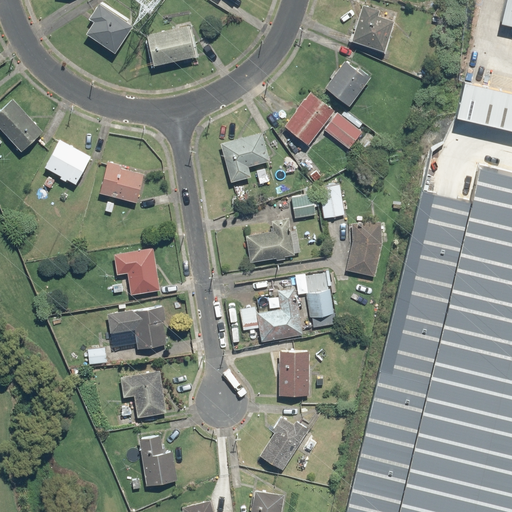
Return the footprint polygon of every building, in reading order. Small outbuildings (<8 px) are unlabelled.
[(381,6),(364,1),(354,38),(387,47),(396,19),(379,14),(381,6)] [(101,2),(91,17),(96,20),(88,32),(117,51),(135,23),(101,2)] [(190,24),(148,32),(155,63),(197,55),(190,24)] [(372,75),(348,57),(327,84),(351,102),(372,75)] [(302,77),(294,73),(284,90),(292,95),(302,77)] [(511,91),(470,81),(462,114),(511,126),(511,91)] [(335,107),(310,89),(285,123),(310,141),(335,107)] [(44,130),(14,96),(0,108),(0,123),(23,149),(44,130)] [(346,108),(342,113),(339,110),(326,127),(349,146),(363,129),(359,126),(363,122),(346,108)] [(381,139),(370,129),(360,141),(371,150),(381,139)] [(221,140),(230,178),(252,173),(250,164),(269,159),(263,130),(221,140)] [(47,163),(63,172),(61,176),(67,179),(69,175),(77,180),(91,154),(61,137),(47,163)] [(424,181),(347,511),(511,511),(511,168),(475,160),(468,191),(424,181)] [(145,172),(107,162),(100,191),(138,200),(145,172)] [(345,212),(341,182),(320,185),(324,215),(345,212)] [(314,192),(292,195),(295,216),(317,213),(314,192)] [(270,220),(271,230),(246,233),(250,259),(296,253),(292,227),(290,227),(289,217),(270,220)] [(383,241),(382,221),(353,220),(354,238),(347,267),(375,274),(383,241)] [(115,251),(118,271),(129,269),(132,292),(161,287),(155,245),(115,251)] [(331,287),(329,287),(327,271),(307,273),(311,314),(334,312),(331,287)] [(297,285),(278,287),(280,307),(260,309),(263,338),(303,333),(297,285)] [(138,336),(139,345),(167,341),(162,303),(108,310),(110,327),(113,327),(114,339),(138,336)] [(257,304),(241,306),(244,327),(260,325),(257,304)] [(106,345),(88,346),(89,362),(107,361),(106,345)] [(311,348),(282,348),(281,392),(310,392),(311,348)] [(122,374),(125,395),(138,393),(140,413),(166,410),(161,369),(122,374)] [(138,412),(118,413),(118,426),(139,425),(138,412)] [(312,424),(299,415),(296,422),(282,413),(271,430),(275,432),(262,453),(284,467),(312,424)] [(164,449),(161,431),(140,435),(148,482),(178,477),(173,448),(164,449)] [(281,511),(284,493),(256,489),(252,511),(281,511)] [(215,511),(212,497),(183,504),(185,511),(215,511)]
